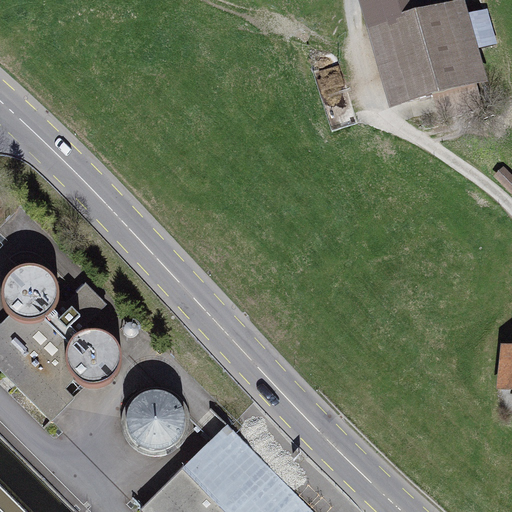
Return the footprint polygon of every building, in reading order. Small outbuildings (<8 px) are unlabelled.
[(426,0),(361,0),(390,107),(486,82),(464,0),(452,0),(428,6),(426,0)] [(59,307),(57,288),(45,275),(27,272),(11,280),(3,297),(7,315),(10,319),(30,328),(49,322),(59,307)] [(7,315),(1,327),(0,326),(0,370),(51,422),(75,401),(65,391),(74,382),(68,372),(66,360),(74,341),(87,334),(88,327),(105,308),(85,288),(68,305),(59,307),(49,322),(30,328),(10,319),(7,315)] [(120,373),(122,353),(111,337),(87,334),(74,341),(66,360),(68,372),(74,382),(87,388),(107,387),(120,373)] [(511,351),(505,351),(499,411),(511,411),(511,351)] [(178,443),(186,422),(177,402),(156,395),(136,404),(128,424),(137,444),(158,452),(178,443)] [(316,511),(228,425),(142,511),(316,511)]
